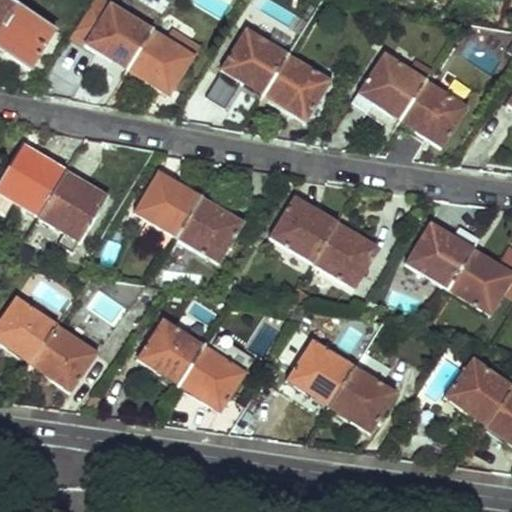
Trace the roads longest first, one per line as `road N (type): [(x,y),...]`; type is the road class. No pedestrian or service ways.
road 1 (residential): [(0,105),(511,191)]
road 2 (residential): [(0,425),(511,500)]
